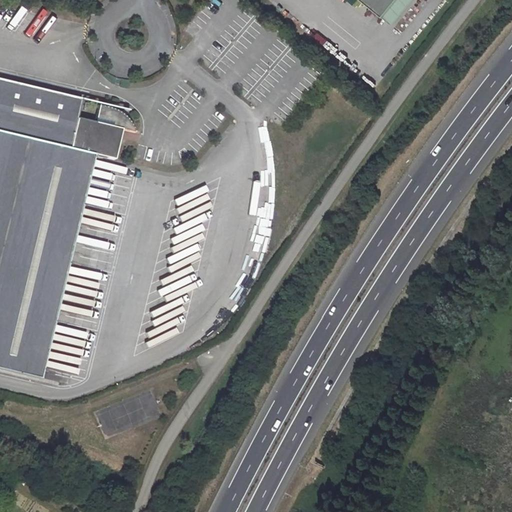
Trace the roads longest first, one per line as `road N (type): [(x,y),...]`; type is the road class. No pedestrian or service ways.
road 1 (unclassified): [(136,511),(166,439),(307,231),(480,0)]
road 2 (unknown): [(159,33),(252,126),(263,194),(250,253),(216,312),(193,334),(87,386),(46,391),(0,381)]
road 3 (motorway): [(511,64),(372,255),(229,511)]
road 4 (motorway): [(258,511),(397,268),(511,106)]
road 5 (residential): [(136,6),(110,14),(102,31),(106,49),(129,62),(154,51)]
